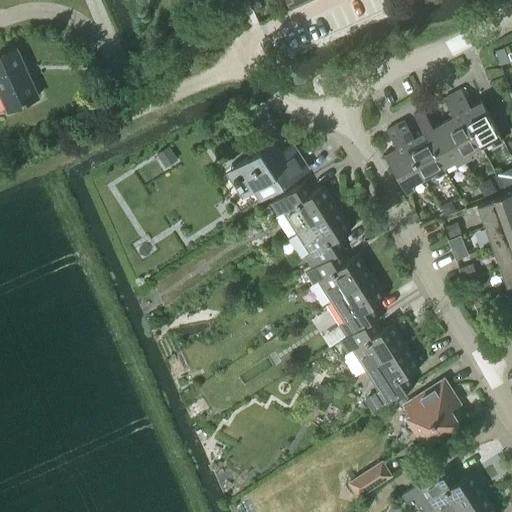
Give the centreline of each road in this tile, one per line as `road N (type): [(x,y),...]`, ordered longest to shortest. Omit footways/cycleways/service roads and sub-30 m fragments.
road 1 (residential): [(511,411),(440,294),(381,170),(340,114)]
road 2 (residential): [(340,114),(277,96),(253,42),(336,0)]
road 3 (residential): [(340,114),(369,82),(511,12)]
road 4 (track): [(371,511),(392,485),(511,413)]
